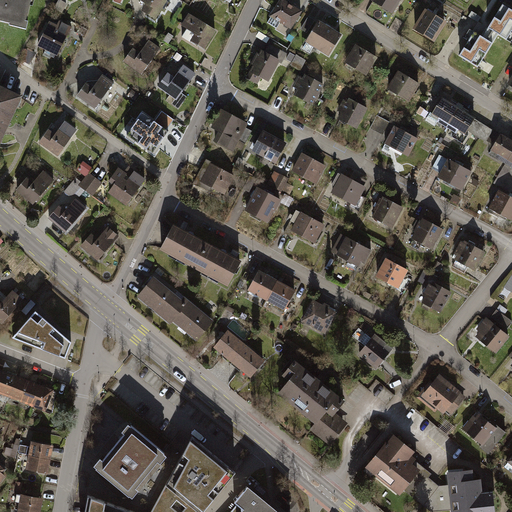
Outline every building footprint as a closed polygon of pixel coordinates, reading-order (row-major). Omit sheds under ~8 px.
[(0,0),(0,29),(5,31),(5,34),(23,38),(25,29),(22,29),(28,3),(18,1),(18,0),(0,0)] [(167,4),(160,0),(132,0),(143,6),(138,15),(155,25),(162,12),(167,4)] [(302,12),(282,0),(280,0),(268,20),(289,32),(302,12)] [(373,0),(390,11),(396,0),(373,0)] [(511,33),(511,10),(503,6),(483,40),(492,45),(498,35),(508,41),(511,33)] [(433,46),(445,26),(423,14),(411,33),(433,46)] [(215,34),(186,16),(178,28),(191,37),(186,45),(203,55),(211,42),(210,42),(215,34)] [(315,16),(301,40),(323,54),(338,30),(315,16)] [(57,26),(50,23),(37,47),(58,56),(72,28),(60,22),(57,26)] [(478,68),(492,45),(483,40),(474,35),(461,57),(478,68)] [(368,74),(379,54),(357,41),(345,61),(368,74)] [(130,54),(119,69),(129,76),(131,73),(141,80),(159,51),(147,43),(137,59),(130,54)] [(36,53),(29,49),(22,60),(29,64),(36,53)] [(269,83),(281,62),(260,50),(248,71),(269,83)] [(165,78),(154,93),(164,100),(166,98),(176,104),(194,75),(183,68),(173,83),(165,78)] [(399,68),(387,87),(408,100),(420,82),(399,68)] [(113,83),(102,75),(92,89),(85,84),(76,96),(94,109),(113,83)] [(305,76),(303,79),(299,76),(292,86),(297,89),(293,97),(312,107),(323,86),(305,76)] [(0,146),(22,99),(0,89),(0,146)] [(456,109),(440,99),(429,117),(446,127),(456,109)] [(355,133),(367,112),(347,101),(335,122),(355,133)] [(464,138),(475,120),(456,109),(446,127),(464,138)] [(211,130),(217,133),(212,143),(232,154),(247,126),(227,115),(226,116),(220,113),(211,130)] [(380,116),(372,128),(383,135),(391,123),(380,116)] [(140,130),(129,145),(139,152),(141,149),(151,155),(169,127),(157,119),(147,135),(140,130)] [(38,144),(56,158),(78,130),(66,121),(55,135),(48,131),(38,144)] [(418,141),(393,127),(382,146),(407,159),(418,141)] [(285,148),(260,135),(251,153),(276,166),(285,148)] [(492,153),(507,161),(511,152),(511,142),(502,137),(492,153)] [(325,168),(300,156),(291,175),(316,187),(325,168)] [(447,161),(437,179),(460,192),(471,174),(447,161)] [(84,179),(77,189),(91,199),(101,185),(89,177),(94,171),(82,163),(75,173),(84,179)] [(234,180),(210,165),(198,183),(222,198),(234,180)] [(283,189),(288,177),(272,170),(267,183),(283,189)] [(13,196),(31,210),(53,182),(41,172),(30,187),(24,182),(13,196)] [(104,197),(122,211),(144,183),(132,174),(121,189),(115,184),(104,197)] [(365,190),(340,176),(330,195),(355,208),(365,190)] [(279,203),(255,191),(243,214),(267,226),(279,203)] [(511,200),(498,193),(487,212),(511,226),(511,223),(511,200)] [(402,212),(379,200),(368,222),(390,234),(402,212)] [(46,224),(64,238),(86,210),(74,201),(62,215),(56,210),(46,224)] [(324,226),(294,210),(283,231),(313,247),(324,226)] [(439,235),(415,223),(405,243),(430,255),(439,235)] [(207,245),(175,226),(160,251),(192,270),(207,245)] [(77,252),(95,267),(117,239),(105,229),(93,244),(87,239),(77,252)] [(369,253),(338,234),(326,254),(358,273),(369,253)] [(484,257),(458,243),(446,266),(472,279),(484,257)] [(238,264),(207,245),(192,270),(223,289),(238,264)] [(407,274),(384,262),(373,283),(397,295),(407,274)] [(274,282),(257,273),(246,295),(264,303),(274,282)] [(182,299),(180,302),(151,279),(134,300),(168,328),(171,325),(194,345),(212,324),(182,299)] [(450,290),(428,279),(418,299),(440,310),(450,290)] [(292,290),(275,282),(264,303),(281,312),(292,290)] [(0,321),(1,322),(22,297),(11,288),(5,296),(0,291),(0,321)] [(336,315),(312,300),(298,323),(323,337),(336,315)] [(72,348),(33,310),(9,339),(66,364),(72,348)] [(492,319),(508,328),(511,321),(511,318),(497,310),(492,319)] [(493,357),(508,340),(484,320),(470,337),(493,357)] [(244,346),(226,330),(212,346),(230,362),(244,346)] [(392,353),(371,337),(358,355),(378,371),(392,353)] [(262,362),(244,346),(230,362),(248,378),(262,362)] [(313,429),(330,442),(346,422),(335,413),(346,399),(302,363),(296,359),(284,374),(291,379),(281,391),(319,422),(313,429)] [(2,369),(0,368),(0,391),(44,410),(53,390),(41,385),(23,378),(2,369)] [(464,394),(439,374),(422,395),(447,415),(464,394)] [(497,428),(477,410),(462,427),(482,445),(497,428)] [(91,473),(128,503),(164,458),(128,428),(91,473)] [(407,456),(412,450),(393,434),(387,442),(385,440),(366,465),(400,492),(403,488),(420,466),(407,456)] [(130,511),(108,505),(85,498),(81,511),(202,511),(232,474),(210,458),(186,440),(172,469),(155,503),(151,511),(130,511)] [(55,448),(29,444),(25,474),(50,478),(55,448)] [(21,446),(19,457),(27,459),(29,447),(21,446)] [(430,474),(420,466),(403,488),(430,510),(451,509),(449,485),(437,485),(427,478),(430,474)] [(448,473),(449,485),(451,509),(450,511),(492,511),(491,491),(480,492),(480,481),(473,481),(473,472),(448,473)] [(274,511),(276,510),(262,498),(246,486),(234,500),(238,503),(230,511),(274,511)] [(40,511),(44,499),(22,495),(18,511),(40,511)]
